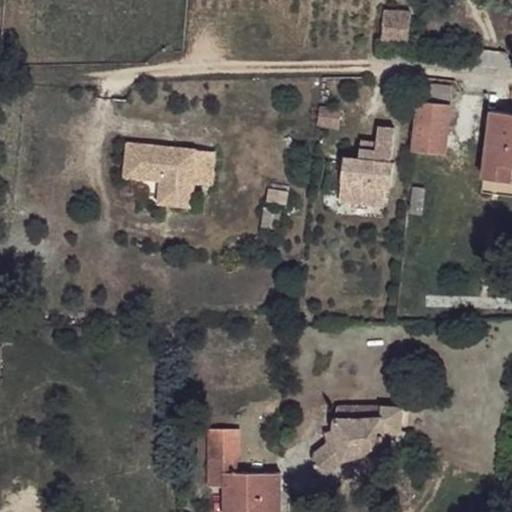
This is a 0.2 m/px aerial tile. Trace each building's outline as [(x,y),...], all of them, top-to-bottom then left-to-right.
[(380,8),(378,39),(406,41),(409,11),(380,8)] [(416,103),(412,156),(449,158),(453,106),(416,103)] [(511,111),(493,108),(482,174),(511,178),(511,111)] [(398,125),(381,124),(380,141),(379,148),(364,147),(363,156),(348,155),(344,199),(389,203),(390,181),(396,182),(398,159),(395,159),(398,125)] [(380,141),(364,139),(364,147),(379,148),(380,141)] [(213,149),(125,141),(122,175),(158,178),(157,192),(190,195),(192,182),(209,183),(213,149)] [(158,178),(122,175),(121,185),(142,186),(141,200),(189,205),(190,195),(157,192),(158,178)] [(339,401),(337,414),(377,411),(377,401),(339,401)] [(383,411),(385,425),(403,426),(404,418),(396,401),(377,401),(377,411),(383,411)] [(316,468),(326,471),(349,454),(361,450),(373,449),(379,449),(386,444),(385,425),(383,411),(377,411),(337,414),(333,430),(335,437),(327,440),(313,453),(313,462),(316,468)] [(209,427),(207,458),(219,458),(221,440),(235,440),(236,428),(209,427)] [(326,431),(327,440),(335,437),(333,430),(326,431)] [(221,440),(219,458),(234,459),(235,440),(221,440)] [(207,458),(206,485),(221,485),(221,511),(277,511),(278,472),(234,472),(234,459),(219,458),(207,458)]
